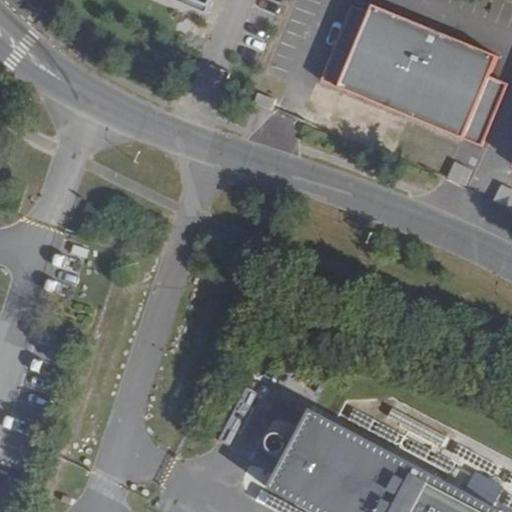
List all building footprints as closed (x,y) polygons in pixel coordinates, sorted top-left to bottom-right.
[(213,0),(167,0),(207,16),(213,0)] [(323,80),(322,82),(483,149),(509,85),(491,77),(499,58),(442,34),(431,29),(373,6),(370,13),(355,6),(349,22),(347,21),(344,29),(323,80)] [(337,26),(316,77),(323,80),(344,29),(337,26)] [(276,103),(259,97),(255,108),(273,113),(276,103)] [(465,186),(469,167),(450,163),(446,182),(465,186)] [(312,407),(269,485),(319,511),(499,511),(501,511),(312,407)]
